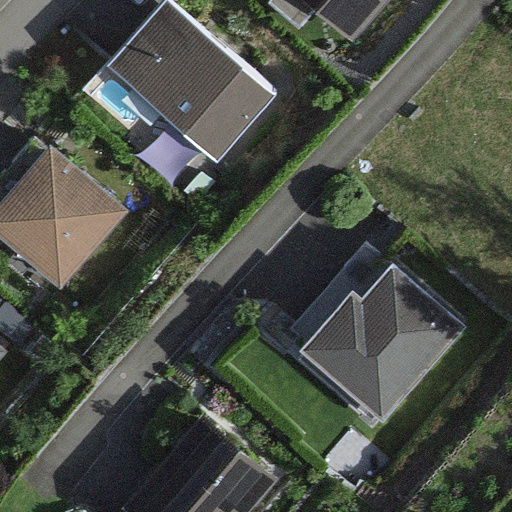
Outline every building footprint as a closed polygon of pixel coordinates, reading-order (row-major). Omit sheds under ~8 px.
[(304,0),(345,35),(374,0),(304,0)] [(294,89),(170,2),(117,76),(241,164),(294,89)] [(114,218),(38,151),(0,194),(0,234),(56,284),(114,218)] [(388,221),(296,315),(397,413),(489,319),(388,221)] [(204,400),(122,493),(144,511),(242,511),(281,468),(204,400)]
